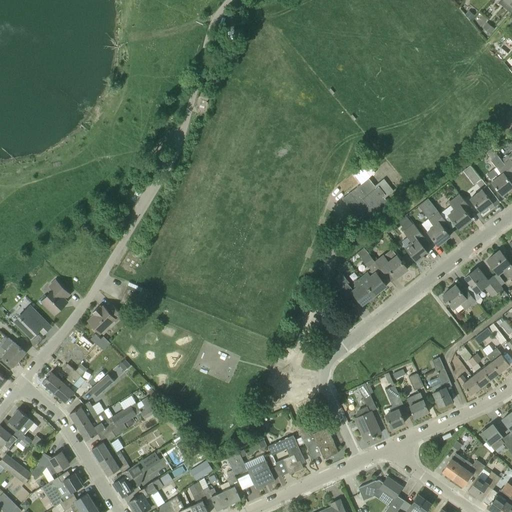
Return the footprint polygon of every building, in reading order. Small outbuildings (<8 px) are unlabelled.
[(511,13),(511,11),(511,0),(504,0),(503,1),(508,5),(506,8),(511,13)] [(236,35),(243,20),(229,15),(226,23),(223,30),(236,35)] [(511,193),(511,192),(511,174),(501,160),(498,156),(491,161),(501,174),(492,182),(502,196),(508,191),(511,193)] [(511,161),(507,156),(501,160),(511,174),(511,161)] [(391,206),(384,198),(383,197),(385,195),(379,186),(376,188),(368,178),(342,199),(364,227),(391,206)] [(489,210),(499,202),(487,186),(470,199),(481,212),(487,207),(489,210)] [(471,219),(465,212),(464,210),(468,206),(460,195),(450,202),(455,210),(449,215),(459,229),(471,219)] [(427,231),(432,237),(438,245),(450,236),(442,226),(447,222),(438,211),(428,219),(434,226),(427,231)] [(403,227),(413,224),(410,215),(400,219),(403,227)] [(422,235),(418,229),(414,224),(404,231),(413,242),(406,247),(416,261),(423,256),(424,258),(426,257),(425,256),(428,253),(420,244),(426,239),(422,235)] [(357,253),(360,258),(368,267),(375,262),(364,248),(357,253)] [(408,269),(397,255),(392,249),(375,262),(385,275),(390,271),(396,279),(408,269)] [(511,256),(511,255),(506,258),(500,250),(487,260),(498,274),(505,269),(511,278),(511,256)] [(489,282),(487,280),(478,268),(465,277),(477,292),(485,286),(492,296),(501,289),(494,279),(489,282)] [(334,278),(342,288),(349,282),(341,273),(334,278)] [(367,273),(361,278),(374,295),(386,286),(376,273),(370,277),(367,273)] [(363,304),(374,295),(361,278),(355,283),(358,287),(352,291),(363,304)] [(55,315),(64,306),(68,302),(65,299),(70,294),(56,280),(49,286),(53,290),(46,296),(45,295),(38,301),(41,304),(43,303),(55,315)] [(443,295),(449,303),(454,308),(461,303),(466,309),(476,301),(466,288),(461,291),(456,285),(443,295)] [(147,299),(139,296),(134,294),(136,289),(127,286),(120,302),(142,311),(147,299)] [(113,320),(115,322),(122,315),(116,309),(113,305),(108,310),(103,306),(102,307),(100,305),(93,312),(95,314),(88,320),(95,327),(95,329),(97,331),(99,332),(100,333),(113,320)] [(17,323),(22,328),(32,338),(39,330),(44,334),(51,327),(35,311),(30,316),(25,311),(19,316),(21,318),(17,323)] [(497,328),(493,324),(489,327),(492,331),(492,332),(501,344),(506,340),(497,328)] [(474,338),(479,344),(492,333),(488,328),(474,338)] [(96,343),(101,339),(95,334),(91,339),(96,343)] [(15,343),(0,359),(0,361),(10,370),(25,352),(15,343)] [(510,365),(504,357),(497,348),(487,355),(492,362),(500,372),(510,365)] [(477,363),(472,357),(466,349),(461,353),(467,361),(472,367),(477,364),(477,363)] [(477,353),(472,357),(477,363),(482,360),(477,353)] [(439,357),(438,358),(432,360),(442,383),(449,380),(439,357)] [(490,380),(500,372),(492,362),(482,369),(490,380)] [(70,375),(74,369),(68,363),(63,369),(70,375)] [(481,387),(490,380),(482,369),(481,370),(477,364),(472,367),(477,373),(472,377),(481,387)] [(393,374),(396,382),(415,373),(412,365),(393,374)] [(66,402),(73,395),(75,392),(69,388),(76,380),(76,381),(81,375),(74,369),(70,375),(63,382),(54,392),(66,402)] [(63,382),(51,372),(43,382),(54,392),(63,382)] [(408,377),(414,391),(423,387),(417,373),(408,377)] [(108,374),(90,389),(97,397),(114,381),(108,374)] [(471,395),(481,387),(472,377),(467,381),(462,375),(458,378),(471,395)] [(358,386),(364,399),(371,396),(365,383),(358,386)] [(442,389),(440,384),(431,388),(433,393),(439,407),(452,401),(446,387),(442,389)] [(403,404),(398,393),(397,390),(395,385),(385,389),(388,397),(393,406),(389,408),(391,412),(386,415),(392,428),(405,422),(397,406),(403,404)] [(420,392),(414,395),(407,398),(410,405),(413,411),(412,412),(412,413),(413,413),(416,417),(429,412),(420,392)] [(97,415),(89,420),(78,427),(87,440),(101,431),(104,436),(123,423),(140,413),(150,406),(153,405),(147,397),(141,401),(144,405),(139,408),(136,402),(112,417),(112,416),(108,419),(103,411),(97,415)] [(89,401),(81,407),(81,406),(70,413),(78,427),(89,420),(97,415),(89,401)] [(155,413),(150,406),(140,413),(144,420),(155,413)] [(24,434),(29,428),(34,422),(28,417),(29,417),(19,409),(9,421),(18,429),(14,434),(28,445),(32,440),(27,436),(26,437),(24,434)] [(371,411),(356,418),(355,419),(365,441),(365,440),(373,437),(375,436),(381,433),(371,411)] [(511,411),(502,419),(508,427),(511,431),(511,411)] [(303,439),(305,443),(311,457),(321,453),(324,459),(339,452),(327,427),(318,431),(311,435),(305,422),(297,425),(302,438),(303,439)] [(104,436),(106,440),(107,442),(127,429),(123,423),(104,436)] [(8,448),(12,444),(17,438),(7,431),(0,424),(0,449),(4,445),(8,448)] [(503,438),(502,436),(493,424),(481,433),(494,451),(504,443),(509,449),(511,446),(511,440),(511,439),(507,434),(503,438)] [(303,439),(302,438),(296,440),(293,435),(268,446),(272,456),(286,449),(290,456),(283,459),(290,474),(303,468),(301,462),(305,460),(298,446),(305,443),(303,439)] [(113,442),(118,449),(124,446),(119,438),(113,442)] [(457,441),(453,446),(458,450),(462,445),(457,441)] [(100,462),(111,455),(103,442),(92,448),(100,462)] [(62,451),(51,458),(44,453),(32,474),(37,479),(47,467),(51,475),(69,464),(62,451)] [(235,475),(240,472),(247,469),(245,465),(239,452),(227,457),(232,470),(235,475)] [(462,466),(455,461),(459,455),(455,452),(442,471),(453,479),(462,466)] [(123,496),(134,489),(138,486),(132,477),(159,461),(153,453),(130,468),(122,472),(116,476),(119,480),(114,483),(118,490),(119,489),(123,496)] [(31,475),(5,454),(0,461),(0,473),(4,468),(24,484),(31,475)] [(116,463),(111,455),(100,462),(109,475),(120,468),(122,472),(130,468),(128,464),(124,458),(116,463)] [(466,460),(462,466),(453,479),(463,486),(471,475),(476,478),(478,476),(485,466),(476,459),(473,464),(466,460)] [(247,468),(257,489),(275,481),(265,460),(247,468)] [(231,487),(223,491),(229,505),(241,499),(233,483),(237,481),(235,475),(232,470),(226,473),(228,477),(226,478),(231,487)] [(478,476),(476,478),(468,490),(479,498),(488,486),(492,489),(501,478),(491,471),(484,481),(478,476)] [(83,485),(82,484),(83,483),(80,479),(79,479),(75,473),(61,482),(58,477),(49,483),(53,489),(59,485),(65,496),(70,492),(70,493),(83,485)] [(381,490),(394,499),(384,511),(396,511),(405,501),(397,495),(403,487),(387,477),(383,483),(379,480),(376,481),(376,480),(358,488),(363,498),(381,490)] [(150,495),(154,492),(164,486),(159,478),(140,490),(142,494),(129,502),(135,511),(142,511),(156,504),(150,495)] [(205,496),(202,490),(199,482),(189,488),(196,503),(190,506),(193,511),(207,511),(201,497),(205,496)] [(172,483),(162,489),(168,499),(178,493),(172,483)] [(493,511),(498,511),(511,493),(511,485),(509,483),(504,490),(502,490),(499,490),(487,507),(493,511)] [(208,487),(202,490),(205,496),(206,498),(211,496),(217,510),(229,505),(223,491),(216,494),(214,488),(210,490),(208,487)] [(4,490),(0,494),(0,504),(7,511),(19,511),(22,509),(4,490)] [(83,511),(95,505),(88,493),(77,500),(74,496),(61,504),(65,511),(71,507),(74,511),(83,511)] [(511,511),(511,493),(498,511),(511,511)] [(405,501),(397,511),(423,511),(430,503),(418,495),(411,505),(405,501)] [(177,496),(168,501),(173,511),(193,511),(190,506),(184,508),(181,501),(180,502),(177,496)] [(320,511),(345,511),(340,500),(331,504),(332,507),(320,511)] [(157,509),(158,511),(171,511),(173,511),(168,501),(157,509)]
